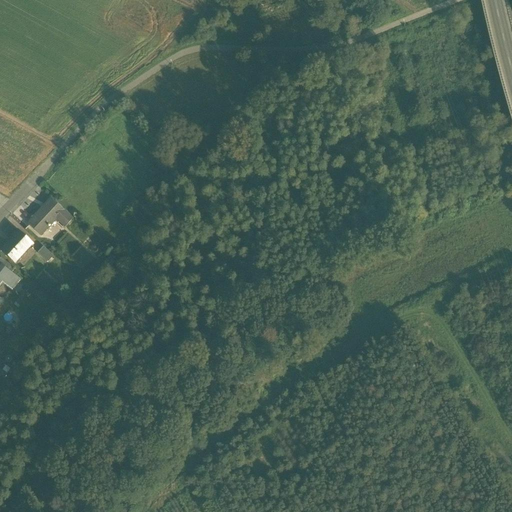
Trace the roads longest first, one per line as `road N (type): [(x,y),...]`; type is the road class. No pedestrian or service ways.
road 1 (track): [(39,172),(102,104),(191,50),(309,50),(456,0)]
road 2 (track): [(179,466),(273,378),(511,262)]
road 3 (track): [(511,441),(425,301)]
